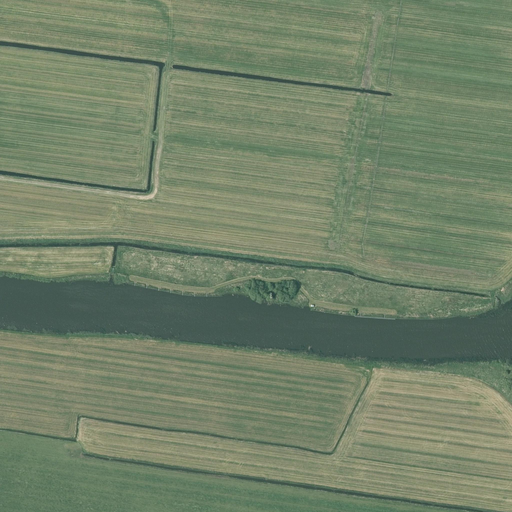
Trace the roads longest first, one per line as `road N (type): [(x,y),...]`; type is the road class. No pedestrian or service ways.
road 1 (track): [(0,178),(150,195),(169,39),(160,13),(140,0)]
road 2 (track): [(159,145),(171,138),(353,160),(361,154)]
